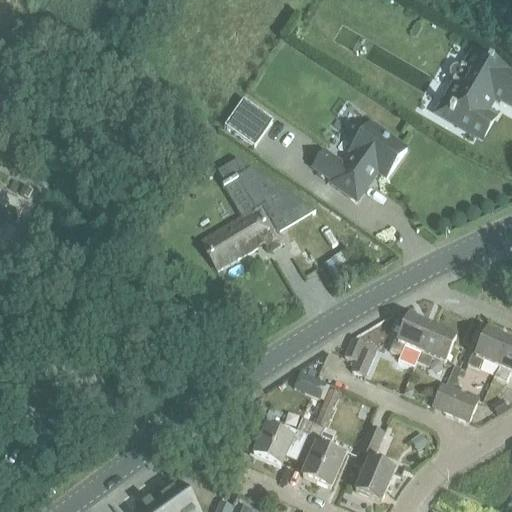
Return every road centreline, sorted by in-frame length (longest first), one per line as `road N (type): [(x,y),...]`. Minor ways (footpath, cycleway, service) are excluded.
road 1 (tertiary): [(62,511),(313,331),(511,230)]
road 2 (residential): [(478,446),(338,382)]
